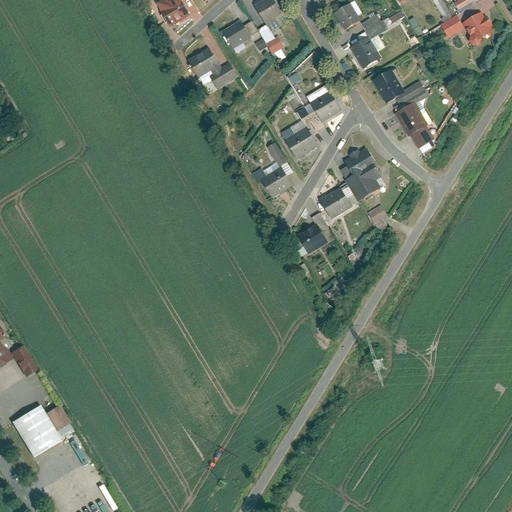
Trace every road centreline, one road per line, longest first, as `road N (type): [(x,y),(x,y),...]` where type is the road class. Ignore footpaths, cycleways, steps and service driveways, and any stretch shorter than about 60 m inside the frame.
road 1 (residential): [(441,190),(249,511)]
road 2 (residential): [(287,220),(360,108)]
road 3 (residential): [(441,190),(511,79)]
road 4 (residential): [(298,5),(360,108)]
